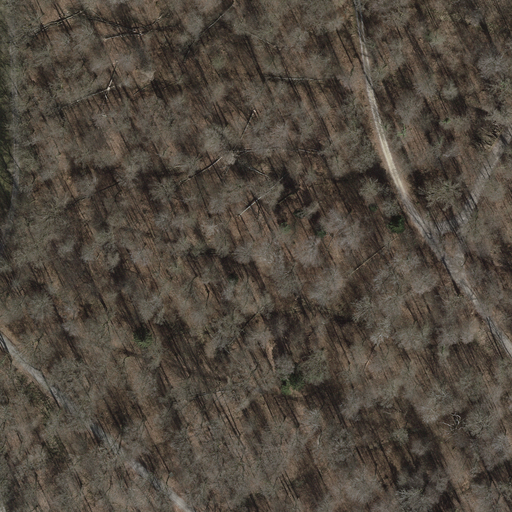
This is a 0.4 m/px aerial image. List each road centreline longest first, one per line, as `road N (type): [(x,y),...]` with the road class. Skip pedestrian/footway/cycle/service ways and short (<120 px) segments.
road 1 (track): [(456,272),(421,227),(391,162),(371,105),(355,0)]
road 2 (track): [(195,511),(0,336)]
road 3 (track): [(8,0),(19,132),(17,192),(0,256)]
road 4 (track): [(511,348),(456,272),(464,223),(511,130)]
